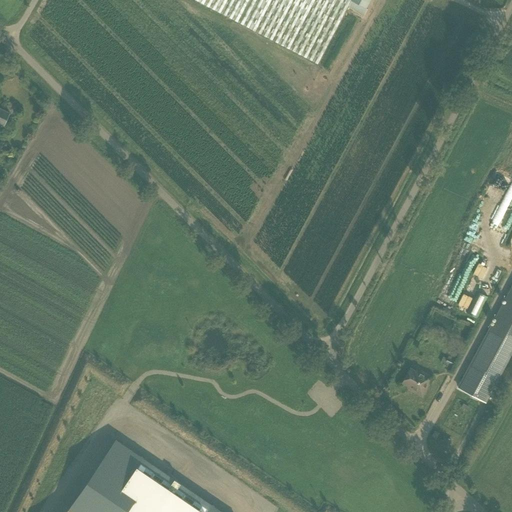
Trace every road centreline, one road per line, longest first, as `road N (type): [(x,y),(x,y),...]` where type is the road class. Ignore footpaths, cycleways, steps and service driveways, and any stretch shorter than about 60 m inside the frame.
road 1 (unclassified): [(325,354),(0,30)]
road 2 (unclassified): [(325,354),(511,5)]
road 3 (unclassified): [(455,487),(325,354)]
